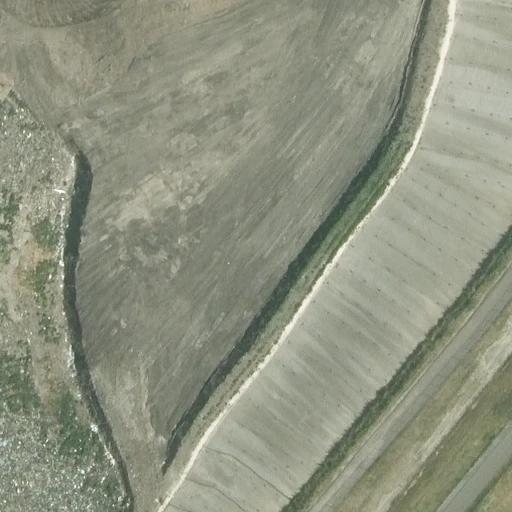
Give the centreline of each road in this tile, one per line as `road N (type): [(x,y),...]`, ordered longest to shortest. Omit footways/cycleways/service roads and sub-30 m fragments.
road 1 (unknown): [(75,340),(93,18)]
road 2 (unknown): [(254,100),(511,149)]
